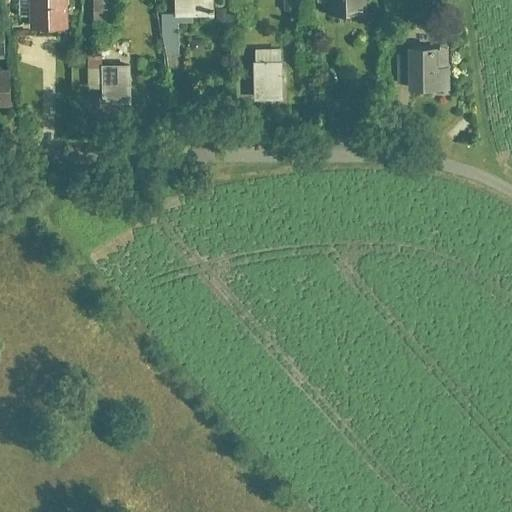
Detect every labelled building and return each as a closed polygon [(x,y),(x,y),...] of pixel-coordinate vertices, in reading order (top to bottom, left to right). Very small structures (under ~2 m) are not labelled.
[(66,29),(64,0),(32,0),(33,30),(66,29)] [(90,0),(92,23),(115,21),(112,0),(90,0)] [(178,0),(179,20),(217,20),(216,0),(178,0)] [(323,0),(324,14),(359,12),(358,0),(323,0)] [(161,22),(162,65),(182,64),(181,21),(161,22)] [(413,53),(415,97),(451,96),(449,51),(413,53)] [(254,54),(254,100),(285,100),(285,54),(254,54)] [(104,66),(104,112),(132,112),(132,66),(104,66)] [(0,74),(0,115),(12,115),(10,74),(0,74)]
